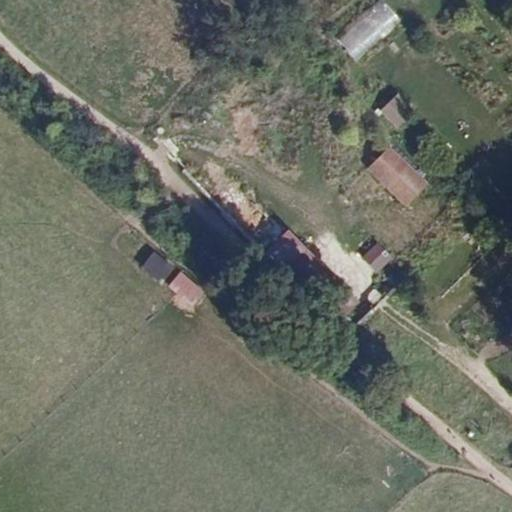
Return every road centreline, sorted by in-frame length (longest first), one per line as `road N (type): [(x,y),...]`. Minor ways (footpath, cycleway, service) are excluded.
road 1 (track): [(511,486),(339,341),(153,163),(0,37)]
road 2 (track): [(511,407),(466,362),(382,303),(209,141),(178,139),(153,163)]
